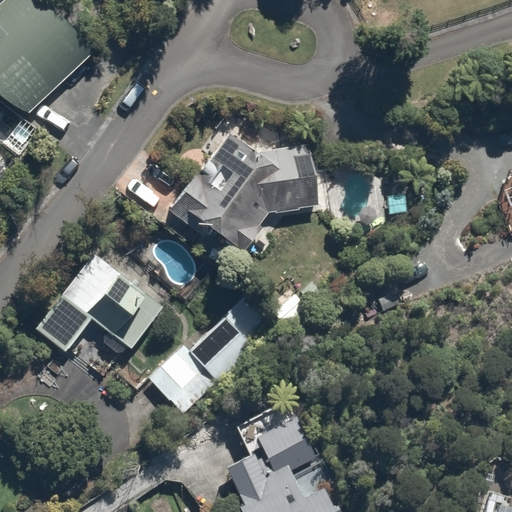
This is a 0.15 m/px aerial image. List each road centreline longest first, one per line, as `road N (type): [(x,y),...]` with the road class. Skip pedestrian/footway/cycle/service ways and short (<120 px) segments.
road 1 (residential): [(0,287),(191,61)]
road 2 (residential): [(306,0),(331,28),(337,57),(316,85),(230,70)]
